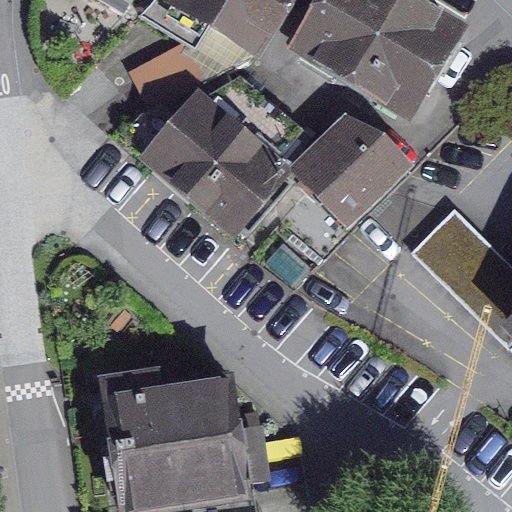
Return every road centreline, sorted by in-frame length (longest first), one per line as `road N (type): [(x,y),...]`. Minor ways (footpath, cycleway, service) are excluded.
road 1 (residential): [(0,145),(30,391)]
road 2 (residential): [(30,391),(48,511)]
